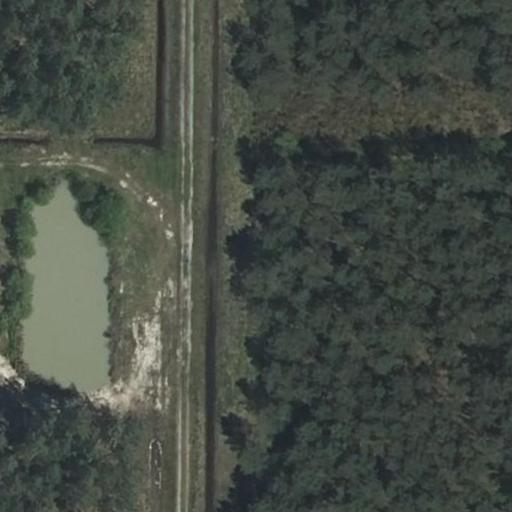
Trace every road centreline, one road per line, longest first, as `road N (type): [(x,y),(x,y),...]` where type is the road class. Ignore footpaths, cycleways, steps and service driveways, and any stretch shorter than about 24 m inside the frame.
road 1 (track): [(197,511),(198,0)]
road 2 (track): [(198,206),(136,177),(0,157)]
